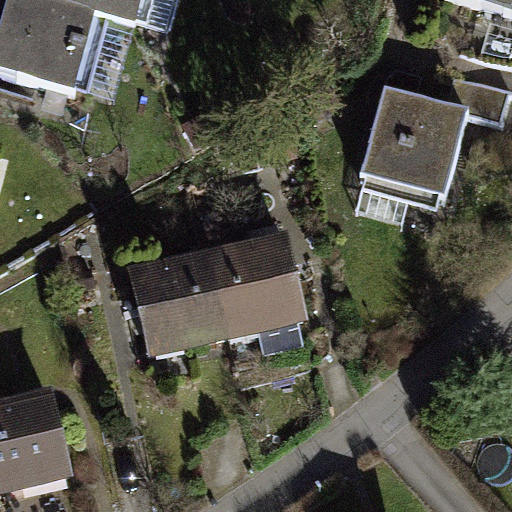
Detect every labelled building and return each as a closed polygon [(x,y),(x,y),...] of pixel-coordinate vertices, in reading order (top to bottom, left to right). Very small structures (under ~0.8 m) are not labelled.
[(51,0),(49,9),(14,0),(13,0),(7,24),(0,52),(0,83),(79,104),(100,23),(143,34),(152,0),(51,0)] [(156,0),(150,28),(181,34),(188,0),(156,0)] [(511,8),(511,0),(470,0),(511,12),(511,8)] [(462,122),(383,100),(362,175),(441,198),(462,122)] [(290,255),(211,272),(230,359),(309,342),(290,255)] [(211,272),(138,288),(158,375),(230,359),(211,272)] [(54,411),(0,422),(0,511),(9,511),(73,499),(54,411)]
